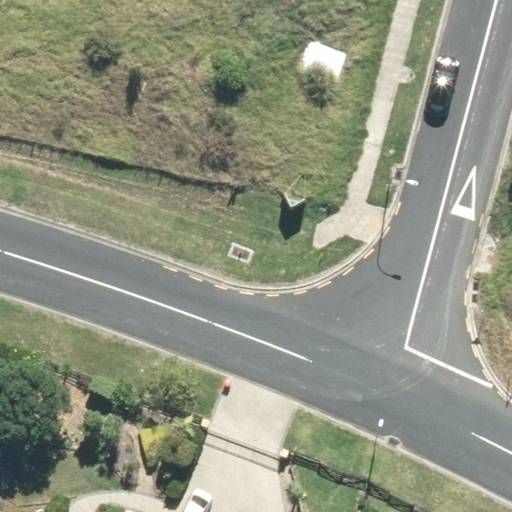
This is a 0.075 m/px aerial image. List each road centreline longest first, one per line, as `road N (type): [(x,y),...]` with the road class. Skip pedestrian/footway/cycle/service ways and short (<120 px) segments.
road 1 (tertiary): [(0,250),(390,395)]
road 2 (residential): [(390,395),(497,0)]
road 3 (tertiary): [(390,395),(511,454)]
